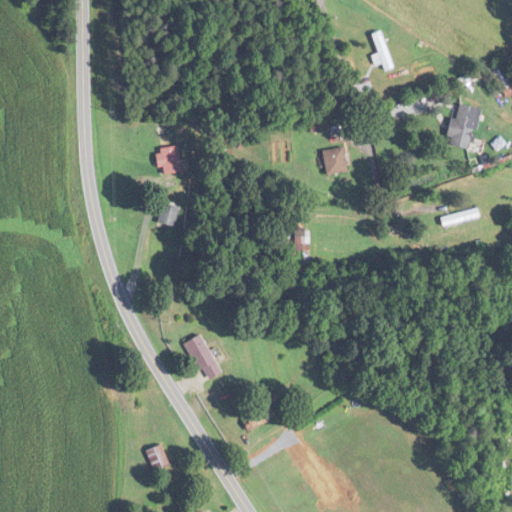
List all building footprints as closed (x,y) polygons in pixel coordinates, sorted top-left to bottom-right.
[(395,67),(384,30),(373,34),(379,53),(373,55),(376,65),(383,63),(386,71),(395,67)] [(511,85),(511,64),(492,73),(499,90),(511,85)] [(472,148),(480,107),(457,103),(449,144),(472,148)] [(165,174),(184,171),(179,145),(157,149),(160,167),(164,166),(165,174)] [(324,149),(328,175),(349,171),(345,146),(324,149)] [(160,222),(176,225),(181,207),(164,203),(160,222)] [(311,249),(311,228),(297,228),(297,249),(311,249)] [(223,373),(203,334),(187,342),(206,381),(223,373)] [(157,471),(172,463),(162,444),(147,451),(157,471)]
